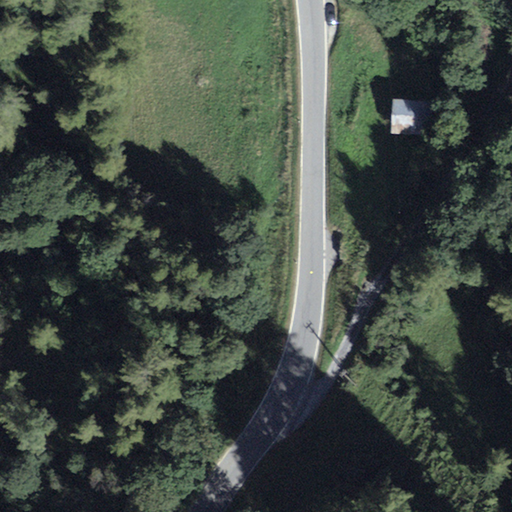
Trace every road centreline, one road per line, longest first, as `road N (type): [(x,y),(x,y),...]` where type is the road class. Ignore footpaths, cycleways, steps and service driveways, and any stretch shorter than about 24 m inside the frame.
road 1 (tertiary): [(206,511),(285,393),(303,333),(311,200),(306,0)]
road 2 (track): [(285,393),(308,399),(332,371),(500,89),(509,57),(498,0)]
